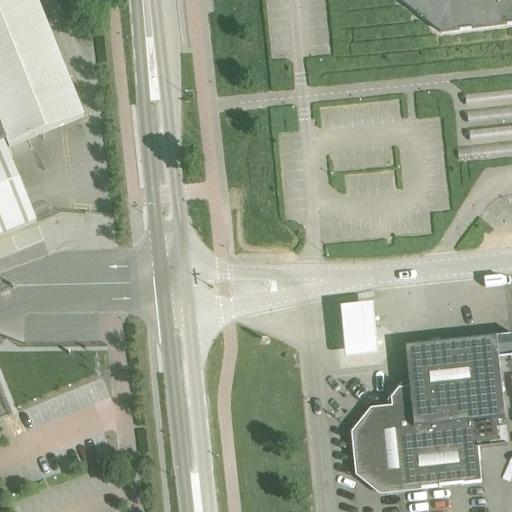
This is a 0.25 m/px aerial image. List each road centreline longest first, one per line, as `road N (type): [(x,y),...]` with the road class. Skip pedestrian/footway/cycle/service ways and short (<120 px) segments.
road 1 (residential): [(511,262),(320,284),(173,287)]
road 2 (tertiary): [(134,0),(156,246),(173,287)]
road 3 (tertiary): [(173,287),(182,242),(159,0)]
road 4 (tertiary): [(198,511),(173,287)]
